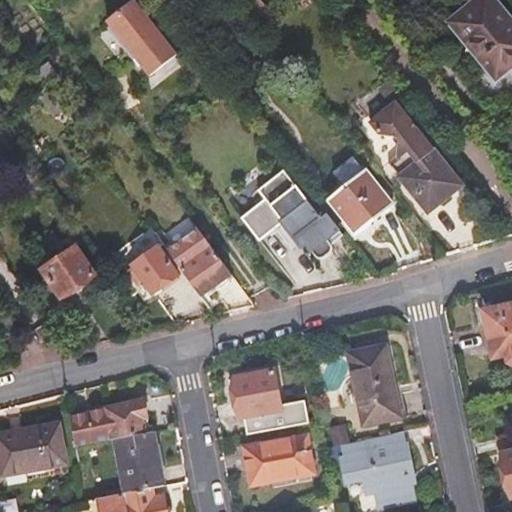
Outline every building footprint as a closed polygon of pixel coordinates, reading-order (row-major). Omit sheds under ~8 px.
[(136,0),(133,0),(109,19),(153,75),(179,54),(136,0)] [(500,61),(509,72),(511,69),(511,16),(498,0),(477,0),(450,22),(489,70),(500,61)] [(498,81),(509,72),(500,61),(489,70),(498,81)] [(44,73),(53,85),(61,79),(49,62),(41,68),(44,73)] [(31,83),(39,95),(53,85),(44,73),(31,83)] [(53,85),(39,95),(55,117),(68,107),(53,85)] [(399,102),(374,121),(383,133),(395,134),(396,134),(403,144),(402,148),(402,151),(400,155),(399,157),(391,163),(429,212),(463,185),(427,138),(399,102)] [(349,186),(355,182),(350,176),(363,166),(357,158),(338,173),(349,186)] [(330,239),(342,230),(292,166),(265,188),(272,197),(243,220),(260,243),(284,225),(302,249),(306,245),(312,253),(314,251),(318,257),(325,259),(334,251),(334,245),(330,239)] [(349,186),(331,200),(358,234),(394,205),(368,172),(363,166),(350,176),(355,182),(349,186)] [(174,255),(203,296),(234,273),(204,232),(174,255)] [(77,247),(63,256),(54,262),(51,257),(43,262),(47,267),(43,269),(63,299),(97,276),(77,247)] [(132,274),(136,282),(142,277),(146,283),(155,295),(181,276),(161,248),(135,267),(137,270),(132,274)] [(54,262),(63,256),(60,251),(51,257),(54,262)] [(142,277),(136,282),(141,287),(146,283),(142,277)] [(511,305),(486,312),(492,340),(502,338),(506,356),(511,355),(511,357),(511,305)] [(386,346),(351,354),(366,425),(402,417),(386,346)] [(276,371),(236,378),(243,418),(247,417),(250,435),(315,424),(311,402),(282,407),(276,371)] [(98,408),(72,413),(79,446),(115,440),(147,433),(144,418),(148,418),(144,399),(98,408)] [(60,423),(0,434),(0,454),(4,475),(67,464),(60,423)] [(348,426),(326,430),(330,449),(343,446),(352,444),(348,426)] [(155,432),(147,433),(115,440),(125,493),(152,488),(165,485),(155,432)] [(414,476),(404,432),(376,439),(378,451),(346,459),(344,459),(348,483),(366,480),(368,491),(373,495),(376,494),(379,497),(382,508),(415,502),(410,477),(414,476)] [(503,453),(511,451),(511,434),(500,437),(503,453)] [(309,438),(246,449),(248,464),(254,463),(256,477),(267,475),(268,482),(315,474),(309,438)] [(376,439),(352,444),(343,446),(346,459),(378,451),(376,439)] [(343,446),(330,449),(332,462),(344,459),(346,459),(343,446)] [(511,451),(503,453),(511,497),(511,451)] [(125,493),(99,499),(101,511),(168,511),(165,495),(154,497),(152,488),(125,493)]
